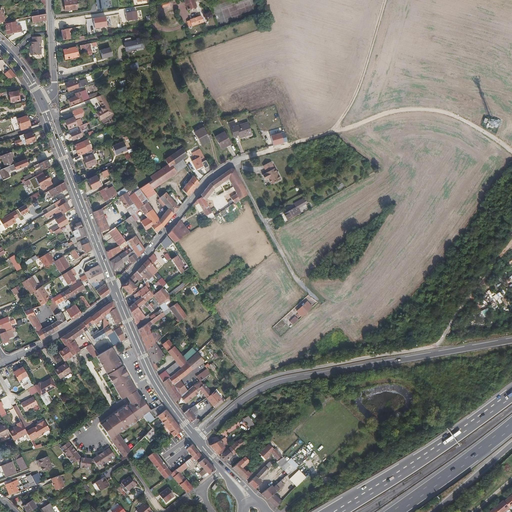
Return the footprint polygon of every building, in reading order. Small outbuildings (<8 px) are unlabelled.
[(66,0),(65,0),(65,11),(77,10),(76,0),(66,0)] [(106,0),(95,0),(97,9),(108,7),(106,0)] [(184,0),(187,9),(196,6),(194,0),(184,0)] [(137,11),(126,13),(127,21),(138,19),(137,11)] [(190,26),(203,22),(201,16),(188,20),(190,26)] [(106,17),(94,18),(96,28),(107,26),(106,17)] [(22,31),(21,24),(17,25),(17,21),(9,22),(9,20),(8,20),(6,21),(8,33),(22,31)] [(42,55),(42,42),(42,36),(33,36),(33,42),(32,42),(32,45),(33,49),(31,49),(32,55),(42,55)] [(144,45),(145,45),(143,39),(141,39),(140,38),(137,38),(137,40),(132,41),(131,37),(125,39),(128,49),(137,47),(137,48),(138,51),(144,49),(144,45)] [(64,50),(66,59),(79,56),(77,47),(64,50)] [(111,47),(100,50),(103,59),(113,56),(111,47)] [(16,75),(14,72),(9,66),(4,71),(7,76),(16,75)] [(90,84),(88,78),(80,80),(82,84),(79,86),(76,80),(66,84),(69,91),(90,84)] [(90,98),(86,89),(76,94),(76,95),(68,99),(70,106),(90,98)] [(17,90),(8,91),(10,101),(19,99),(17,90)] [(115,113),(106,98),(99,101),(103,107),(101,108),(102,110),(98,113),(102,120),(115,113)] [(83,114),(80,108),(74,111),(76,117),(83,114)] [(20,130),(27,127),(27,126),(30,125),(27,116),(17,119),(20,130)] [(84,124),(81,118),(77,119),(75,120),(74,117),(66,121),(69,129),(76,125),(77,127),(84,124)] [(82,136),(80,130),(85,127),(85,126),(88,125),(87,123),(84,124),(77,127),(69,130),(74,140),(82,136)] [(253,137),(250,124),(238,128),(237,129),(236,126),(231,128),(232,132),(234,131),(236,139),(241,137),(241,140),(253,137)] [(213,138),(208,127),(200,130),(196,133),(202,144),(213,138)] [(35,139),(32,130),(23,133),(26,142),(35,139)] [(216,135),(223,148),(232,143),(225,131),(216,135)] [(280,132),(270,135),(273,145),(284,142),(280,132)] [(112,145),(115,154),(127,150),(123,140),(112,145)] [(75,146),(79,155),(88,151),(87,148),(89,147),(87,141),(75,146)] [(154,188),(187,166),(183,160),(188,156),(183,147),(166,159),(169,164),(152,176),(154,179),(149,182),(154,188)] [(13,163),(10,156),(11,156),(9,151),(0,154),(5,166),(13,163)] [(99,162),(98,161),(96,161),(92,151),(83,155),(84,157),(84,158),(88,167),(97,163),(99,162)] [(210,166),(206,159),(202,161),(200,157),(193,160),(197,169),(204,165),(205,168),(210,166)] [(8,171),(27,163),(25,158),(13,163),(5,166),(0,168),(0,172),(2,179),(10,175),(8,171)] [(49,165),(46,158),(33,165),(34,168),(40,165),(41,169),(49,165)] [(268,178),(271,184),(281,178),(271,161),(262,165),(266,172),(262,174),(265,180),(268,178)] [(204,199),(213,187),(215,186),(218,183),(227,177),(236,192),(230,196),(231,198),(227,201),(229,204),(246,193),(233,168),(230,167),(211,181),(200,194),(202,196),(204,199)] [(36,179),(40,188),(49,183),(48,179),(49,179),(46,174),(44,175),(42,172),(35,175),(37,179),(36,179)] [(188,197),(199,183),(193,175),(182,190),(188,197)] [(15,189),(34,179),(32,176),(31,176),(24,180),(14,185),(15,189)] [(97,176),(89,180),(93,188),(101,184),(97,176)] [(51,196),(66,187),(63,180),(47,190),(51,196)] [(154,188),(149,182),(140,189),(147,199),(155,190),(154,188)] [(117,194),(112,186),(108,188),(107,187),(100,191),(105,200),(117,194)] [(148,202),(149,201),(147,199),(140,189),(130,196),(134,202),(139,210),(141,209),(142,208),(148,202)] [(133,203),(127,192),(126,193),(120,196),(120,197),(127,208),(133,203)] [(179,208),(170,197),(171,197),(169,196),(166,192),(160,197),(161,198),(167,206),(169,209),(174,214),(179,208)] [(213,215),(204,199),(202,196),(197,199),(198,202),(196,203),(200,211),(202,210),(205,214),(203,215),(206,220),(213,215)] [(56,206),(64,200),(62,197),(53,202),(56,206)] [(167,206),(161,198),(158,200),(161,203),(162,202),(165,207),(167,206)] [(58,214),(69,207),(65,200),(64,200),(56,206),(47,211),(49,214),(56,210),(58,214)] [(110,207),(115,204),(113,201),(104,207),(106,211),(111,207),(110,207)] [(139,210),(134,202),(133,203),(127,208),(132,215),(134,214),(139,210)] [(144,212),(151,207),(148,202),(142,208),(144,212)] [(28,210),(24,203),(16,208),(20,214),(28,210)] [(163,226),(174,214),(169,209),(160,220),(151,207),(144,212),(147,217),(152,226),(156,231),(163,226)] [(110,228),(103,211),(103,210),(102,209),(102,208),(94,212),(102,232),(110,228)] [(286,219),(296,214),(293,208),(283,213),(286,219)] [(13,218),(17,216),(14,210),(0,217),(0,220),(4,227),(15,221),(13,218)] [(68,221),(64,215),(55,220),(58,223),(51,227),(52,230),(54,229),(59,226),(68,221)] [(129,224),(135,220),(135,219),(132,215),(126,220),(129,224)] [(152,226),(147,217),(141,222),(146,230),(152,226)] [(174,241),(190,230),(179,220),(167,233),(174,241)] [(86,234),(83,225),(81,226),(79,221),(70,225),(74,235),(75,236),(79,234),(80,236),(86,234)] [(125,240),(115,227),(110,232),(119,245),(125,240)] [(62,246),(76,240),(75,238),(75,236),(74,235),(70,237),(71,239),(68,240),(61,243),(62,246)] [(143,248),(135,235),(134,236),(133,235),(129,237),(130,239),(126,242),(129,245),(130,247),(137,257),(144,249),(143,248)] [(172,242),(166,235),(159,243),(162,247),(165,244),(167,246),(172,242)] [(91,247),(89,241),(81,244),(83,250),(91,247)] [(121,251),(129,245),(126,242),(119,247),(121,251)] [(81,253),(77,246),(73,248),(77,256),(81,253)] [(110,259),(121,251),(119,247),(107,251),(110,259)] [(137,257),(130,247),(123,252),(129,260),(131,263),(132,264),(137,257)] [(0,261),(8,257),(9,257),(4,248),(0,250),(0,261)] [(47,251),(38,257),(43,266),(52,261),(47,251)] [(129,260),(123,252),(111,261),(114,269),(127,261),(129,260)] [(151,263),(156,258),(152,253),(141,264),(146,270),(152,265),(151,263)] [(181,263),(175,253),(169,257),(180,272),(188,266),(185,263),(182,265),(183,266),(181,267),(179,264),(181,263)] [(25,264),(36,258),(34,254),(23,260),(25,264)] [(68,265),(62,256),(52,261),(59,271),(68,265)] [(21,267),(16,258),(10,261),(15,270),(21,267)] [(154,278),(146,270),(141,264),(136,270),(141,275),(142,274),(148,281),(154,278)] [(75,278),(71,272),(74,270),(72,267),(61,273),(67,283),(75,278)] [(103,276),(99,267),(89,271),(88,269),(83,271),(85,273),(86,274),(89,280),(92,278),(93,281),(97,279),(99,278),(103,276)] [(136,286),(131,282),(136,277),(138,278),(139,277),(141,275),(136,270),(122,285),(129,292),(136,286)] [(148,281),(142,274),(141,275),(139,277),(145,284),(147,282),(148,281)] [(38,286),(31,275),(21,281),(23,284),(24,283),(27,287),(26,287),(29,292),(32,290),(38,286)] [(63,299),(81,288),(82,290),(84,289),(79,281),(59,293),(63,299)] [(168,299),(167,297),(168,295),(169,296),(183,285),(182,283),(167,294),(167,293),(168,292),(165,287),(163,288),(162,286),(155,292),(153,294),(160,304),(164,301),(164,302),(168,299)] [(49,298),(41,284),(38,286),(32,290),(40,303),(49,298)] [(100,297),(108,290),(106,285),(99,290),(98,288),(95,290),(100,297)] [(145,293),(149,290),(146,285),(133,294),(137,299),(145,293)] [(65,302),(63,299),(59,293),(53,297),(59,307),(66,303),(65,302)] [(137,306),(140,303),(141,304),(149,297),(145,293),(137,299),(128,305),(135,323),(143,317),(137,306)] [(89,306),(83,296),(79,296),(78,297),(85,308),(89,306)] [(40,338),(58,327),(67,321),(59,307),(53,297),(49,299),(51,303),(49,304),(51,307),(50,308),(55,317),(54,318),(55,320),(48,324),(40,329),(33,315),(29,308),(24,310),(40,338)] [(120,320),(112,300),(104,306),(98,310),(103,316),(106,316),(110,314),(111,315),(111,316),(112,320),(114,320),(115,322),(120,320)] [(185,314),(175,301),(167,307),(168,309),(170,308),(179,320),(185,314)] [(301,315),(312,306),(306,301),(296,310),(301,315)] [(29,308),(25,302),(21,305),(24,310),(29,308)] [(80,313),(74,303),(66,309),(71,319),(80,313)] [(159,313),(164,309),(162,306),(149,315),(151,318),(159,313)] [(103,316),(98,310),(90,316),(94,321),(95,322),(103,316)] [(153,322),(161,316),(159,313),(151,318),(150,319),(153,322)] [(87,326),(94,321),(90,316),(90,315),(82,321),(82,322),(79,324),(83,331),(88,327),(87,326)] [(12,327),(8,316),(0,319),(0,326),(2,331),(10,328),(12,327)] [(112,329),(118,325),(118,324),(114,325),(110,327),(107,322),(106,316),(103,316),(103,328),(106,334),(107,334),(113,330),(112,329)] [(149,331),(147,325),(149,324),(147,321),(138,328),(141,336),(149,331)] [(80,350),(73,338),(83,331),(79,324),(67,333),(60,337),(66,347),(71,355),(80,350)] [(124,338),(119,327),(118,325),(112,329),(113,330),(114,330),(120,341),(124,338)] [(164,332),(170,327),(169,326),(160,333),(162,334),(163,333),(164,332)] [(8,339),(6,333),(12,331),(10,328),(2,331),(0,331),(0,334),(3,342),(4,341),(4,343),(7,341),(7,340),(8,339)] [(95,341),(106,334),(103,328),(92,335),(95,341)] [(120,341),(114,330),(113,330),(107,334),(113,345),(120,341)] [(153,341),(149,331),(141,336),(146,348),(153,341)] [(149,355),(158,348),(158,347),(157,345),(156,346),(156,345),(163,339),(162,338),(165,336),(163,333),(162,334),(153,341),(146,348),(149,355)] [(173,345),(167,338),(161,343),(167,350),(173,345)] [(95,349),(91,343),(85,346),(92,357),(95,355),(98,354),(95,349)] [(98,354),(108,348),(105,343),(95,349),(98,354)] [(185,360),(173,345),(167,350),(176,360),(180,365),(185,360)] [(129,377),(122,364),(121,365),(116,355),(110,346),(108,348),(98,354),(95,355),(120,397),(134,386),(132,383),(128,377),(129,377)] [(71,355),(66,347),(58,351),(63,360),(71,355)] [(154,362),(163,354),(158,348),(149,355),(153,363),(154,362)] [(190,367),(200,359),(194,352),(185,360),(190,367)] [(174,381),(178,378),(185,372),(191,367),(190,367),(185,360),(180,365),(181,366),(176,370),(169,375),(162,380),(174,400),(180,396),(173,384),(175,382),(174,381)] [(180,365),(176,360),(171,364),(176,370),(181,366),(180,365)] [(70,371),(65,362),(53,369),(59,378),(70,371)] [(176,370),(171,364),(165,369),(169,375),(176,370)] [(27,374),(22,366),(13,371),(18,379),(21,377),(22,379),(24,377),(23,376),(27,374)] [(200,380),(197,375),(191,367),(185,372),(194,384),(200,380)] [(200,380),(210,371),(207,367),(197,375),(200,380)] [(169,375),(164,369),(158,374),(162,380),(169,375)] [(46,390),(54,385),(50,377),(39,384),(38,382),(34,384),(39,394),(40,394),(41,395),(47,392),(46,390)] [(186,391),(178,378),(174,381),(175,382),(173,384),(180,396),(186,391)] [(207,388),(204,382),(202,383),(200,380),(194,384),(194,385),(186,391),(180,396),(185,402),(198,392),(198,391),(200,390),(205,396),(210,393),(206,388),(207,388)] [(136,389),(134,386),(120,397),(121,398),(126,395),(136,389)] [(129,402),(138,396),(136,389),(126,395),(129,402)] [(221,401),(213,390),(210,393),(218,404),(221,401)] [(49,401),(46,395),(48,394),(47,392),(41,395),(40,394),(39,394),(45,404),(49,401)] [(218,404),(210,393),(205,396),(213,408),(218,404)] [(32,394),(20,402),(24,410),(37,403),(32,394)] [(120,461),(127,456),(125,454),(129,450),(117,432),(124,428),(142,416),(141,414),(137,409),(140,406),(137,401),(141,398),(139,395),(138,396),(129,402),(129,403),(123,407),(122,405),(112,412),(113,413),(104,419),(99,423),(108,438),(120,456),(118,458),(120,461)] [(148,409),(141,398),(137,401),(140,406),(137,409),(141,414),(147,410),(148,409)] [(156,415),(164,408),(160,402),(148,409),(147,410),(153,418),(156,415)] [(195,418),(191,412),(195,409),(195,407),(193,405),(183,412),(190,421),(195,418)] [(16,412),(19,411),(17,406),(10,409),(13,417),(17,416),(16,412)] [(172,419),(164,408),(156,415),(163,424),(164,425),(172,419)] [(153,418),(147,410),(141,414),(142,416),(148,423),(153,418)] [(250,429),(255,425),(248,415),(243,419),(250,429)] [(42,432),(49,428),(44,419),(43,420),(43,419),(41,420),(42,421),(39,423),(25,430),(26,432),(29,437),(36,433),(37,435),(42,432)] [(180,430),(172,419),(164,425),(163,424),(160,427),(162,430),(165,427),(172,436),(180,430)] [(12,439),(26,432),(25,430),(19,420),(15,423),(16,425),(14,426),(15,428),(14,429),(13,428),(8,431),(9,432),(12,439)] [(8,431),(4,423),(0,424),(0,436),(9,432),(8,431)] [(153,438),(148,431),(143,436),(148,442),(153,438)] [(234,451),(242,444),(245,442),(242,436),(236,440),(229,445),(234,451)] [(219,448),(224,444),(227,441),(223,437),(208,444),(215,452),(219,448)] [(66,440),(58,446),(70,462),(78,456),(66,440)] [(197,450),(191,443),(185,448),(190,456),(197,450)] [(280,454),(275,448),(276,448),(274,446),(271,447),(267,443),(258,452),(263,457),(269,451),(275,458),(280,454)] [(238,455),(234,451),(229,445),(222,451),(219,448),(215,452),(228,464),(234,458),(238,455)] [(90,457),(95,467),(112,456),(107,447),(90,457)] [(169,472),(153,450),(146,456),(162,477),(169,473),(169,472)] [(178,472),(191,462),(190,461),(190,459),(192,458),(194,459),(200,454),(197,450),(190,456),(169,472),(169,473),(185,492),(191,486),(178,472)] [(27,466),(21,455),(15,458),(21,469),(27,466)] [(240,465),(247,459),(243,455),(231,466),(244,478),(250,471),(249,470),(248,471),(246,469),(245,470),(240,465)] [(47,456),(37,459),(38,464),(40,464),(42,470),(51,467),(47,456)] [(79,457),(77,467),(87,468),(89,458),(79,457)] [(213,468),(203,457),(197,462),(206,472),(207,473),(213,468)] [(298,465),(291,457),(287,461),(283,457),(277,463),(288,475),(298,465)] [(15,472),(11,461),(1,464),(3,470),(5,476),(15,472)] [(259,478),(267,469),(266,467),(263,464),(247,481),(253,487),(260,480),(259,478)] [(41,478),(37,472),(32,475),(35,481),(41,478)] [(32,475),(31,473),(26,475),(29,481),(27,482),(29,486),(36,483),(35,481),(32,475)] [(63,486),(59,474),(50,478),(55,489),(63,486)] [(134,483),(128,475),(120,481),(126,489),(134,483)] [(300,480),(295,475),(290,479),(296,485),(300,480)] [(104,476),(95,481),(100,489),(109,484),(104,476)] [(18,490),(15,482),(18,481),(17,479),(5,483),(9,493),(18,490)] [(126,489),(120,481),(118,483),(124,491),(126,489)] [(272,492),(278,488),(274,483),(271,485),(269,483),(259,492),(265,498),(272,492)] [(166,486),(157,493),(163,500),(172,494),(166,486)] [(274,506),(280,499),(272,492),(265,498),(274,506)] [(511,507),(511,494),(503,501),(509,508),(510,509),(511,507)] [(31,499),(22,504),(26,511),(35,506),(31,499)] [(504,511),(509,508),(503,501),(494,507),(497,511),(501,511),(502,511),(504,511)] [(53,511),(48,502),(39,508),(41,511),(53,511)] [(144,502),(135,509),(137,511),(148,511),(151,510),(144,502)]
